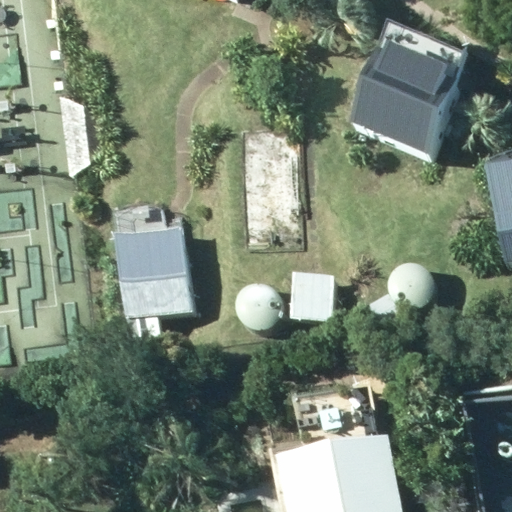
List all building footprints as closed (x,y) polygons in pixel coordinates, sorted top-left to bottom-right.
[(357,116),(431,150),(463,80),(389,46),(357,116)] [(302,134),(245,134),(246,256),(303,256),(302,134)] [(511,156),(489,161),(507,262),(511,260),(511,156)] [(196,310),(184,226),(117,235),(133,343),(164,338),(161,315),(196,310)] [(338,273),(296,270),(292,316),(333,320),(338,273)] [(406,511),(382,393),(296,410),(306,461),(279,466),(286,500),(262,505),(263,511),(406,511)]
